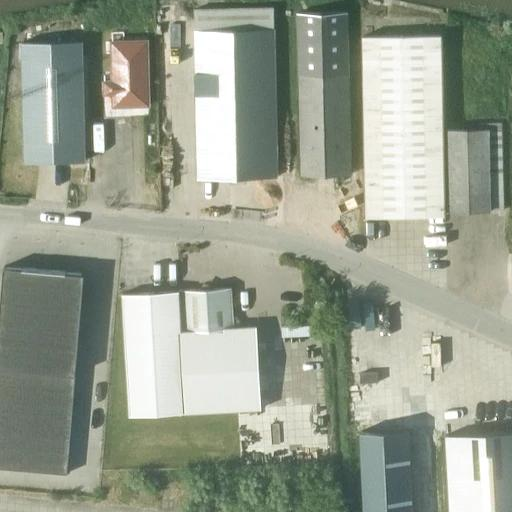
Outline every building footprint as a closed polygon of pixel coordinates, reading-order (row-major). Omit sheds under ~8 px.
[(273,29),(273,6),(194,8),(194,31),(193,31),(197,178),(276,176),(272,29),(273,29)] [(348,174),(345,11),(296,13),(300,175),(348,174)] [(443,214),(439,34),(361,36),(365,216),(443,214)] [(146,40),(111,41),(112,80),(103,80),(103,93),(112,93),(112,104),(147,103),(146,40)] [(82,41),(22,42),(25,162),(85,161),(82,41)] [(502,211),(501,124),(480,124),(480,131),(448,132),(449,212),(502,211)] [(3,267),(0,305),(0,307),(40,310),(43,270),(3,267)] [(43,270),(40,310),(80,313),(83,273),(43,270)] [(230,288),(182,290),(122,293),(128,414),(185,412),(259,408),(255,325),(232,326),(230,288)] [(0,307),(0,327),(38,330),(40,310),(0,307)] [(40,310),(38,330),(78,333),(80,313),(40,310)] [(0,327),(0,347),(36,350),(38,330),(0,327)] [(38,330),(36,350),(76,353),(78,333),(38,330)] [(0,347),(0,367),(35,370),(36,350),(0,347)] [(456,390),(462,352),(443,349),(435,395),(446,397),(447,388),(456,390)] [(36,350),(35,370),(75,373),(76,353),(36,350)] [(0,367),(0,387),(33,390),(35,370),(0,367)] [(35,370),(33,390),(73,393),(75,373),(35,370)] [(0,387),(0,403),(32,406),(33,390),(0,387)] [(33,390),(32,406),(72,409),(73,393),(33,390)] [(0,403),(0,419),(30,422),(32,406),(0,403)] [(32,406),(30,422),(70,425),(72,409),(32,406)] [(0,419),(0,435),(29,438),(30,422),(0,419)] [(30,422),(29,438),(69,441),(70,425),(30,422)] [(411,511),(406,429),(358,432),(362,511),(411,511)] [(511,511),(511,432),(446,436),(449,511),(511,511)] [(0,435),(0,451),(28,454),(29,438),(0,435)] [(29,438),(28,454),(68,457),(69,441),(29,438)] [(0,451),(0,467),(26,470),(28,454),(0,451)] [(28,454),(26,470),(66,473),(68,457),(28,454)]
